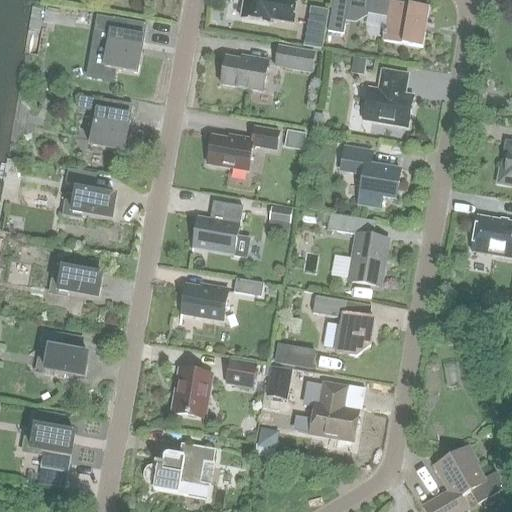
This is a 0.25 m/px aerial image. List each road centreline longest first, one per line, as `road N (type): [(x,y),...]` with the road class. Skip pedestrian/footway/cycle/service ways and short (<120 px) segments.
road 1 (residential): [(318,511),(371,481),(389,449),(464,0)]
road 2 (residential): [(190,0),(94,511)]
